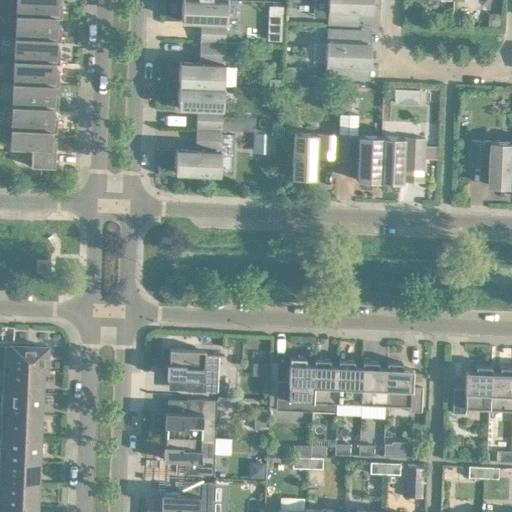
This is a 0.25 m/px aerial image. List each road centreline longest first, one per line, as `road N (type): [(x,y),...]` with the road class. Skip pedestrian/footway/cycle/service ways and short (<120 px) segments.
road 1 (residential): [(125,314),(511,330)]
road 2 (residential): [(511,225),(130,209)]
road 3 (residential): [(511,106),(390,101),(394,0)]
road 4 (residential): [(130,209),(139,0)]
road 5 (residential): [(106,0),(97,207)]
road 6 (residential): [(92,312),(84,511)]
road 7 (residential): [(117,511),(125,314)]
